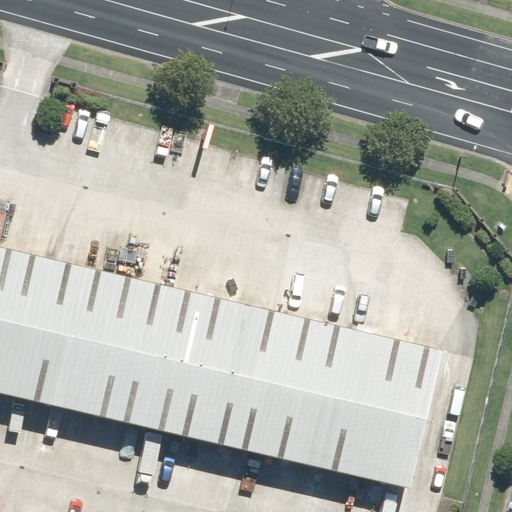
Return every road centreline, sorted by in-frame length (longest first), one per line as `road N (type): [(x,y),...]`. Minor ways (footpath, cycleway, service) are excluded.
road 1 (secondary): [(511,99),(314,43)]
road 2 (secondary): [(314,43),(146,0)]
